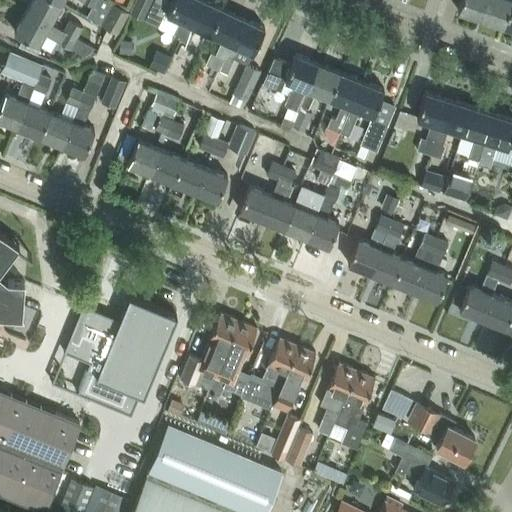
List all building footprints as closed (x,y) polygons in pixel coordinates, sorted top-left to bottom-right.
[(60,0),(30,0),(26,8),(50,21),(61,0),(60,0)] [(134,0),(129,12),(143,19),(152,0),(134,0)] [(172,34),(181,38),(198,0),(171,0),(170,0),(153,0),(145,19),(160,26),(166,11),(180,18),(172,34)] [(196,25),(209,32),(221,5),(210,0),(198,0),(181,38),(189,41),(196,25)] [(460,0),(457,9),(480,16),(485,0),(460,0)] [(503,24),(510,0),(485,0),(480,16),(503,24)] [(511,0),(510,0),(503,24),(511,27),(511,0)] [(117,30),(128,10),(112,1),(100,21),(117,30)] [(243,15),(221,5),(209,32),(223,38),(215,53),(211,51),(205,62),(218,68),(224,58),(243,15)] [(26,8),(14,30),(38,43),(44,32),(57,39),(71,47),(77,36),(63,28),(50,21),(26,8)] [(252,52),(265,25),(243,15),(224,58),(232,61),(234,56),(246,62),(246,61),(247,62),(252,51),(252,52)] [(69,17),(63,28),(77,36),(83,25),(69,17)] [(132,52),(133,40),(121,39),(120,51),(132,52)] [(9,49),(2,68),(35,82),(39,71),(42,63),(9,49)] [(286,105),(297,109),(300,103),(318,60),(295,51),(291,62),(274,55),(263,81),(280,89),(285,78),(295,82),(292,89),(288,90),(284,102),(286,105)] [(224,58),(218,68),(226,72),(232,61),(224,58)] [(315,90),(329,96),(340,69),(318,60),(300,103),(308,107),(315,90)] [(260,68),(247,62),(246,61),(246,62),(233,92),(247,98),(260,68)] [(340,130),(344,121),(361,78),(340,69),(329,96),(344,102),(342,107),(340,106),(335,117),(331,115),(327,125),(340,130)] [(39,71),(35,82),(33,85),(33,86),(46,91),(51,76),(39,71)] [(125,80),(110,74),(100,101),(115,107),(125,80)] [(352,124),(359,108),(373,114),(384,87),(361,78),(344,121),(352,124)] [(0,117),(17,125),(27,100),(33,86),(33,85),(23,80),(17,95),(5,90),(0,102),(0,117)] [(65,99),(78,104),(84,89),(72,84),(65,99)] [(84,89),(78,104),(89,108),(95,94),(84,89)] [(434,141),(448,96),(425,89),(416,116),(433,122),(432,127),(429,126),(425,137),(421,136),(416,148),(430,153),(434,141)] [(154,127),(166,132),(167,132),(172,119),(171,118),(177,102),(155,92),(151,104),(163,109),(161,114),(159,114),(154,127)] [(471,103),(448,96),(434,141),(443,143),(446,131),(444,131),(446,126),(462,131),(471,103)] [(39,134),(49,109),(27,100),(17,125),(39,134)] [(493,111),(471,103),(462,131),(476,135),(471,152),(479,155),(480,155),(493,111)] [(77,105),(72,118),(61,143),(84,152),(94,127),(82,122),(88,110),(77,105)] [(291,124),(303,130),(311,111),(299,106),(291,124)] [(39,134),(61,143),(72,118),(49,109),(39,134)] [(511,131),(511,116),(493,111),(480,155),(479,155),(477,162),(489,166),(497,142),(508,146),(511,131)] [(199,145),(212,150),(217,136),(224,118),(211,113),(203,131),(204,132),(199,145)] [(376,149),(387,124),(371,118),(361,142),(376,149)] [(183,123),(172,119),(167,132),(177,136),(183,123)] [(236,124),(228,141),(227,145),(246,152),(255,130),(252,129),(240,124),(240,125),(236,124)] [(257,151),(271,156),(278,135),(264,130),(257,151)] [(228,141),(217,136),(212,150),(223,155),(228,141)] [(127,162),(150,171),(161,146),(138,137),(127,162)] [(184,156),(161,146),(150,171),(174,181),(184,156)] [(313,157),(310,163),(332,172),(333,171),(339,156),(339,155),(317,146),(313,157)] [(174,181),(199,191),(208,166),(184,156),(174,181)] [(339,156),(333,171),(350,179),(356,164),(339,156)] [(265,173),(277,178),(283,163),(272,158),(265,173)] [(259,216),(284,226),(294,201),(283,196),(285,191),(289,193),(293,184),(289,183),(295,168),(283,163),(277,178),(272,192),(269,191),(259,216)] [(208,166),(199,191),(217,199),(227,173),(208,166)] [(443,174),(425,168),(420,184),(438,190),(443,174)] [(465,199),(472,177),(450,170),(443,192),(465,199)] [(324,192),(322,196),(333,200),(333,201),(339,186),(328,181),(324,192)] [(259,216),(269,191),(249,183),(239,208),(259,216)] [(306,235),(322,196),(324,192),(302,183),(294,201),(284,226),(306,235)] [(386,192),(380,206),(393,211),(399,197),(386,192)] [(322,196),(306,235),(328,245),(339,219),(327,215),(333,200),(322,196)] [(493,211),(506,217),(511,204),(511,202),(503,200),(496,202),(493,211)] [(347,261),(370,270),(392,216),(381,212),(374,226),(369,240),(358,236),(347,261)] [(471,231),(474,222),(448,212),(445,221),(471,231)] [(398,236),(404,220),(392,216),(370,270),(393,280),(403,255),(392,250),(398,236)] [(0,489),(43,508),(79,420),(0,387),(0,313),(4,314),(23,314),(23,313),(21,312),(24,279),(8,278),(0,271),(0,266),(17,244),(30,254),(31,253),(17,242),(5,233),(0,229),(0,489)] [(414,289),(425,264),(437,235),(424,230),(418,244),(413,259),(403,255),(393,280),(414,289)] [(437,235),(425,264),(414,289),(437,298),(447,273),(436,268),(442,254),(448,239),(437,235)] [(481,316),(491,291),(498,277),(504,262),(492,258),(486,272),(487,272),(481,287),(469,282),(467,286),(460,304),(459,307),(481,316)] [(511,275),(511,265),(504,262),(498,277),(510,282),(511,275)] [(459,282),(451,301),(460,304),(467,286),(459,282)] [(511,302),(511,299),(491,291),(481,316),(502,325),(511,302)] [(77,388),(76,390),(130,412),(139,392),(143,394),(177,313),(129,294),(119,318),(83,303),(63,350),(65,351),(65,350),(90,360),(78,389),(77,388)] [(511,302),(502,325),(511,328),(511,302)] [(202,353),(205,354),(203,358),(194,381),(209,387),(216,371),(238,318),(219,310),(208,337),(209,337),(202,353)] [(239,367),(256,325),(238,318),(216,371),(227,376),(223,384),(242,392),(250,372),(239,367)] [(264,391),(275,396),(297,342),(278,335),(267,361),(276,365),(269,380),(250,372),(242,392),(260,400),(264,391)] [(297,342),(275,396),(272,402),(287,408),(297,385),(298,385),(302,376),(305,377),(315,350),(297,342)] [(179,376),(194,382),(194,381),(203,358),(188,352),(179,376)] [(356,367),(338,359),(327,386),(327,387),(320,402),(327,405),(323,416),(334,420),(335,421),(356,367)] [(356,367),(335,421),(334,420),(328,434),(357,445),(367,420),(356,416),(360,407),(361,407),(363,402),(375,375),(356,367)] [(392,387),(386,397),(408,408),(413,398),(392,387)] [(440,435),(436,444),(464,458),(475,436),(447,422),(450,416),(417,400),(408,418),(440,435)] [(389,429),(394,417),(377,410),(373,422),(389,429)] [(284,458),(301,418),(287,412),(270,452),(284,458)] [(237,511),(238,510),(242,511),(263,511),(281,469),(168,422),(146,474),(130,511),(237,511)] [(298,426),(285,458),(299,464),(312,432),(298,426)] [(396,435),(389,447),(402,454),(395,469),(403,473),(405,469),(418,476),(413,487),(442,502),(454,478),(426,464),(432,453),(396,435)] [(95,484),(83,511),(122,511),(128,498),(95,484)] [(411,511),(400,506),(401,503),(387,496),(378,511),(411,511)] [(370,511),(341,497),(333,511),(334,511),(370,511)]
